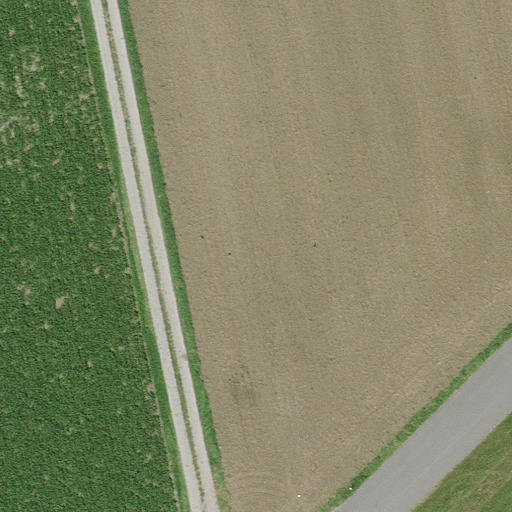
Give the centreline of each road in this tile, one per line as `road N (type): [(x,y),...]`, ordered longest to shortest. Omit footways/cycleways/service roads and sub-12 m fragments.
road 1 (track): [(228,511),(120,0)]
road 2 (unclassified): [(391,511),(511,390)]
